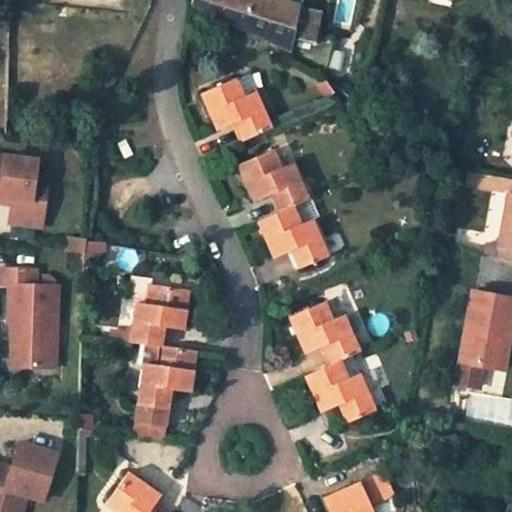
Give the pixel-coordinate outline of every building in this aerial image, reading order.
[(299,8),(273,0),(193,0),(192,6),(291,51),(294,34),(299,8)] [(323,14),(299,8),(294,34),(316,39),(323,14)] [(316,39),(294,34),(291,51),(289,59),(325,79),(332,42),(316,39)] [(364,99),(372,100),(377,80),(369,78),(364,99)] [(271,127),(254,92),(244,98),(236,79),(201,95),(218,131),(236,123),(243,139),(271,127)] [(308,199),(292,164),(281,168),(273,151),(238,165),(254,202),(272,195),(280,212),(292,206),(308,199)] [(36,162),(0,156),(0,199),(0,197),(12,199),(11,204),(9,222),(40,227),(47,180),(34,178),(36,162)] [(511,231),(511,233),(503,231),(495,267),(511,270),(511,185),(506,218),(511,219),(511,231)] [(300,269),(328,256),(311,221),(301,226),(292,206),(280,212),(257,222),(274,260),(292,252),(300,269)] [(511,219),(506,218),(503,231),(511,233),(511,231),(511,219)] [(93,263),(93,244),(85,243),(84,263),(93,263)] [(36,271),(0,269),(0,286),(9,287),(8,323),(11,323),(23,324),(23,332),(18,337),(18,358),(28,369),(55,369),(58,287),(36,287),(36,271)] [(131,343),(146,345),(161,347),(164,328),(182,331),(188,292),(151,286),(152,281),(132,278),(129,303),(136,304),(131,343)] [(495,368),(499,338),(507,340),(511,312),(511,300),(474,294),(462,361),(461,363),(456,362),(453,384),(472,388),(476,365),(495,368)] [(333,320),(324,302),(288,318),(306,356),(323,348),(330,364),(339,360),(360,350),(343,316),(333,320)] [(23,324),(11,323),(10,368),(28,369),(18,358),(18,337),(23,332),(23,324)] [(502,370),(507,340),(499,338),(495,368),(502,370)] [(160,422),(166,423),(171,391),(189,393),(196,352),(161,347),(146,345),(134,437),(157,441),(160,422)] [(347,424),(374,411),(358,375),(348,380),(339,360),(330,364),(303,376),(321,415),(339,406),(347,424)] [(157,441),(164,442),(166,423),(160,422),(157,441)] [(43,501),(56,455),(18,443),(11,469),(9,477),(0,475),(3,466),(0,465),(0,511),(21,511),(26,497),(43,501)] [(9,477),(11,469),(3,466),(0,475),(9,477)] [(111,511),(152,511),(149,510),(160,494),(130,474),(105,508),(111,511)] [(393,495),(383,474),(322,499),(327,511),(371,511),(369,506),(393,495)]
